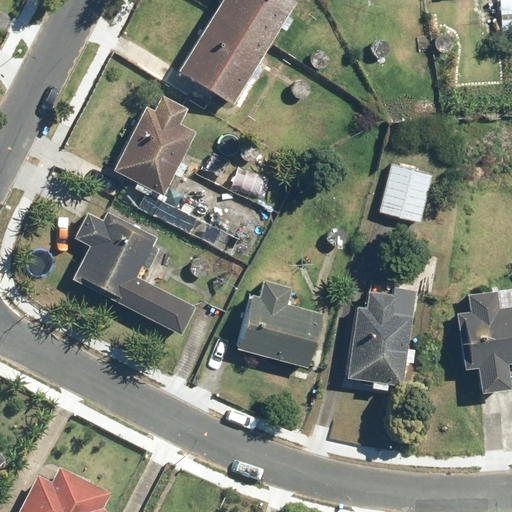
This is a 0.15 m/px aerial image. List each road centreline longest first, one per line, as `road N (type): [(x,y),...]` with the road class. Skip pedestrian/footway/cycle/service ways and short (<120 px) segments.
road 1 (residential): [(0,324),(174,422),(266,463),(418,492),(511,490)]
road 2 (residential): [(0,167),(78,0)]
